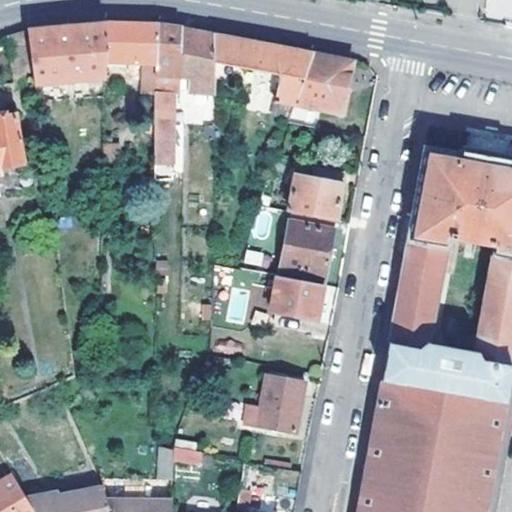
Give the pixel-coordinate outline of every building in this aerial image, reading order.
[(76,25),(30,29),(36,78),(37,84),(104,78),(104,73),(104,22),(76,25)] [(147,67),(158,25),(135,24),(104,22),(104,73),(110,73),(111,67),(147,67)] [(175,81),(182,29),(171,27),(158,25),(147,67),(148,135),(160,135),(159,78),(175,81)] [(30,29),(7,37),(13,81),(36,78),(30,29)] [(182,29),(175,81),(199,86),(199,103),(221,104),(220,62),(217,35),(199,32),(182,29)] [(281,47),(217,35),(220,62),(288,74),(276,113),(293,118),(297,105),(314,53),(281,47)] [(314,53),(297,105),(345,115),(356,62),(314,53)] [(235,114),(220,113),(219,127),(234,128),(235,114)] [(0,174),(10,173),(9,167),(24,164),(16,115),(0,117),(0,174)] [(218,149),(219,134),(210,135),(209,149),(218,149)] [(109,137),(103,137),(102,175),(115,175),(116,144),(109,144),(109,137)] [(511,161),(489,157),(428,147),(411,240),(391,348),(360,511),(486,511),(511,375),(511,161)] [(346,172),(312,165),(310,178),(299,176),(292,214),(336,222),(346,172)] [(214,238),(215,212),(191,211),(190,237),(214,238)] [(291,222),(281,277),(278,276),(272,312),(318,322),(334,230),(291,222)] [(249,308),(210,302),(207,318),(247,323),(249,308)] [(245,332),(247,323),(207,318),(206,325),(245,332)] [(296,434),(305,383),(267,375),(257,427),(296,434)] [(174,481),(173,447),(160,447),(162,481),(174,481)] [(199,453),(174,447),(174,463),(198,464),(199,453)] [(0,511),(34,511),(25,497),(11,474),(0,480),(0,511)] [(98,475),(57,483),(53,492),(25,497),(34,511),(110,511),(106,493),(98,475)] [(115,500),(115,511),(173,511),(173,501),(115,500)]
